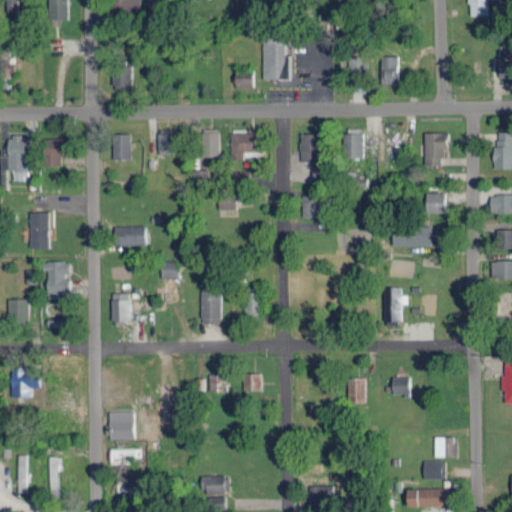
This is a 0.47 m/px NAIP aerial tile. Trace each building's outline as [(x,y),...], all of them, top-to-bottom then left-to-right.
[(138,0),(113,0),(114,11),(139,10),(138,0)] [(262,78),(290,78),(290,53),(284,53),(285,32),(263,32),(262,78)] [(365,55),(348,55),(349,70),(366,70),(365,55)] [(381,83),(398,83),(398,55),(381,55),(381,83)] [(506,76),(507,83),(511,82),(511,57),(498,58),(499,76),(506,76)] [(132,64),(113,65),(113,88),(132,87),(132,64)] [(235,71),(235,85),(252,85),(252,71),(235,71)] [(219,127),(202,127),(202,155),(219,155),(219,127)] [(158,153),(174,153),(174,128),(158,128),(158,153)] [(511,130),(495,130),(495,167),(511,167),(511,130)] [(260,131),(231,131),(230,158),(243,159),(243,150),(259,150),(260,131)] [(343,156),(363,156),(363,132),(344,131),(343,156)] [(425,164),(441,164),(441,156),(447,156),(447,131),(424,131),(425,164)] [(130,158),(131,132),(113,132),(113,157),(130,158)] [(300,160),(320,159),(320,132),(300,132),(300,160)] [(0,154),(0,167),(26,168),(27,135),(8,135),(8,154),(0,154)] [(43,164),(61,164),(61,155),(67,155),(67,137),(43,137),(43,164)] [(193,168),(193,178),(208,179),(208,168),(193,168)] [(249,170),(232,169),(232,179),(248,180),(249,170)] [(426,211),(445,211),(445,191),(426,191),(426,211)] [(511,192),(490,192),(491,212),(511,211),(511,192)] [(302,215),(322,215),(322,193),(302,194),(302,215)] [(219,208),(236,208),(235,195),(219,196),(219,208)] [(48,247),(49,211),(30,210),(29,246),(48,247)] [(115,225),(115,244),(146,243),(145,224),(115,225)] [(393,242),(431,243),(431,226),(393,225),(393,242)] [(511,227),(497,227),(497,247),(511,246),(511,227)] [(511,258),(492,259),(492,277),(511,276),(511,258)] [(177,259),(161,260),(162,277),(177,277),(177,259)] [(69,260),(46,260),(47,296),(70,296),(69,274),(70,274),(69,260)] [(34,282),(34,268),(26,268),(26,282),(34,282)] [(201,322),(220,322),(221,286),(202,286),(201,322)] [(401,286),(383,286),(383,320),(400,320),(401,286)] [(112,322),(130,322),(130,291),(112,291),(112,322)] [(260,291),(245,291),(246,314),(261,313),(260,291)] [(511,293),(499,293),(498,318),(511,318),(511,293)] [(28,297),(8,297),(9,320),(28,319),(28,297)] [(62,317),(47,318),(48,326),(62,325),(62,317)] [(511,401),(511,355),(503,356),(503,402),(511,401)] [(11,395),(28,395),(28,367),(12,367),(11,395)] [(209,388),(225,389),(225,373),(210,372),(209,388)] [(261,372),(243,372),(244,390),(261,389),(261,372)] [(393,394),(410,393),(409,375),(392,375),(393,394)] [(366,401),(365,376),(347,377),(348,402),(366,401)] [(167,383),(159,383),(158,407),(167,407),(167,383)] [(128,418),(119,418),(119,419),(107,419),(108,438),(129,437),(128,418)] [(434,455),(455,455),(455,436),(435,435),(434,455)] [(131,447),(110,448),(110,462),(131,462),(131,447)] [(18,492),(26,492),(27,454),(18,454),(18,492)] [(49,455),(50,496),(58,496),(57,469),(62,469),(62,455),(49,455)] [(423,476),(445,477),(445,459),(423,459),(423,476)] [(202,474),(203,493),(229,492),(228,473),(202,474)] [(139,477),(122,477),(122,494),(139,493),(139,477)] [(309,484),(310,502),(333,501),(332,483),(309,484)] [(408,505),(450,504),(450,487),(407,488),(408,505)] [(226,508),(225,495),(207,495),(208,508),(226,508)]
